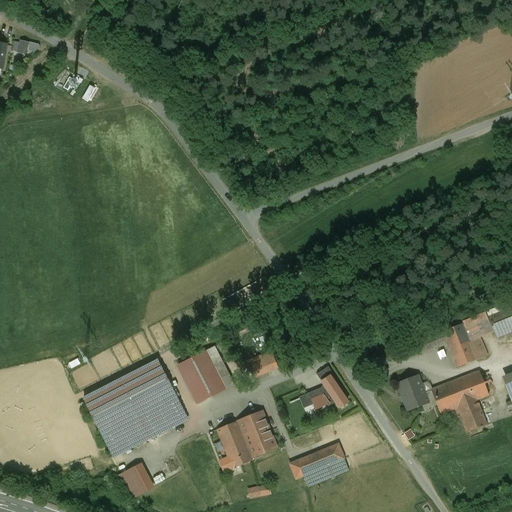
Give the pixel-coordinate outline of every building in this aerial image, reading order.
[(23,40),(23,42),(17,41),(15,51),(38,55),(41,43),(23,40)] [(74,81),(70,78),(63,89),(68,91),(74,81)] [(511,308),(501,313),(510,332),(511,331),(511,308)] [(485,312),(462,322),(463,324),(470,342),(480,338),(493,332),(488,318),(485,312)] [(501,313),(488,318),(493,332),(496,338),(510,332),(501,313)] [(463,324),(442,332),(447,343),(457,368),(487,356),(480,338),(470,342),(463,324)] [(442,332),(409,346),(414,357),(447,343),(442,332)] [(206,353),(178,367),(197,403),(224,389),(206,353)] [(264,355),(246,363),(253,378),(271,371),(264,355)] [(157,361),(83,399),(113,456),(187,418),(157,361)] [(317,375),(322,383),(330,377),(333,381),(336,379),(328,368),(317,375)] [(479,372),(454,382),(454,381),(431,390),(432,391),(437,406),(440,414),(454,409),(476,400),(488,395),(479,372)] [(511,373),(502,378),(511,405),(511,373)] [(418,376),(397,384),(407,411),(421,406),(423,411),(437,406),(432,391),(424,394),(418,376)] [(333,381),(330,377),(322,383),(321,383),(324,387),(334,402),(339,410),(349,403),(333,381)] [(328,407),(334,402),(324,387),(299,398),(304,409),(313,405),(316,410),(327,405),(328,407)] [(476,400),(454,409),(457,417),(460,416),(467,433),(486,425),(476,400)] [(262,412),(217,430),(232,469),(253,461),(252,459),(277,449),(262,412)] [(296,479),(303,476),(344,460),(338,445),(290,465),(296,479)] [(344,460),(303,476),(308,487),(348,470),(344,460)] [(154,488),(142,465),(118,477),(130,500),(154,488)] [(259,488),(260,497),(271,495),(269,486),(259,488)] [(259,488),(248,490),(250,499),(260,497),(259,488)]
